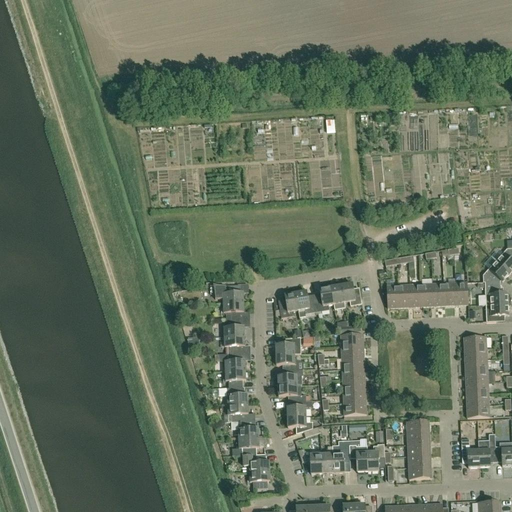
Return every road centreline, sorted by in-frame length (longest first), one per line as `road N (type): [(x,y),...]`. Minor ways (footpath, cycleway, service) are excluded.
road 1 (track): [(23,0),(185,511)]
road 2 (residential): [(297,493),(262,393),(260,292),(370,268)]
road 3 (residential): [(382,327),(374,332),(377,417),(445,414)]
road 4 (residential): [(297,493),(448,487)]
